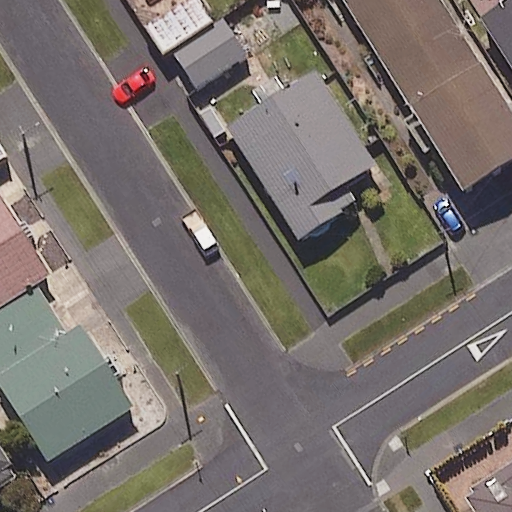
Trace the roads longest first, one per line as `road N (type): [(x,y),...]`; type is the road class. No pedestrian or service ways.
road 1 (residential): [(299,448),(14,0)]
road 2 (residential): [(299,448),(511,311)]
